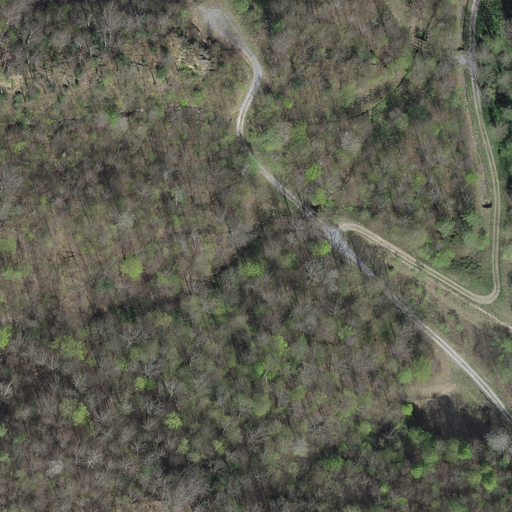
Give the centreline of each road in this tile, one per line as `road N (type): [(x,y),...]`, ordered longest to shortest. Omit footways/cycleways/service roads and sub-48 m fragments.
road 1 (track): [(511,421),(487,387),(244,151),(237,128),(252,98),(255,62),(212,1)]
road 2 (track): [(332,236),(339,226),(361,228),(478,300),(494,292),(498,203),(475,103),(476,0)]
